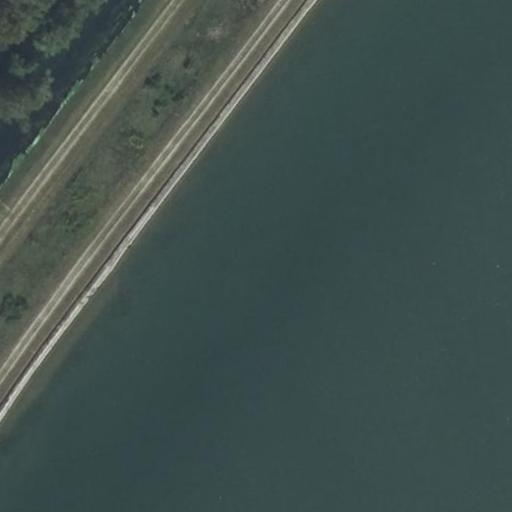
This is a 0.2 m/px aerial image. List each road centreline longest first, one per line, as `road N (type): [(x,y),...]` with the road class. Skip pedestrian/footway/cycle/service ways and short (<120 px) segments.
road 1 (track): [(0,379),(283,0)]
road 2 (track): [(189,0),(0,250)]
